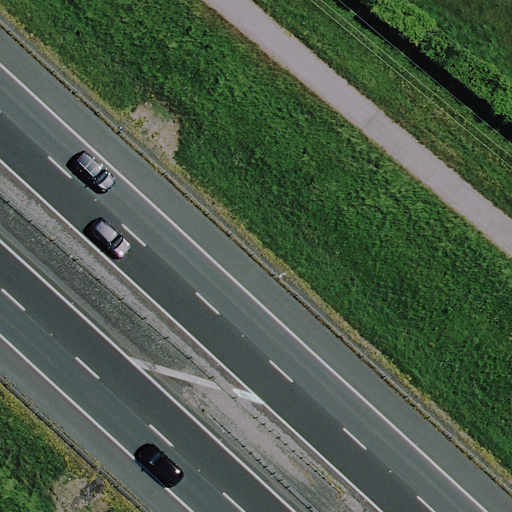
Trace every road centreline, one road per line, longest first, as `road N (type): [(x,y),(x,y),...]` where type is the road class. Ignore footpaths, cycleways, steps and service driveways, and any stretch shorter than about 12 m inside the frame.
road 1 (motorway): [(0,107),(437,511)]
road 2 (motorway): [(240,511),(0,290)]
